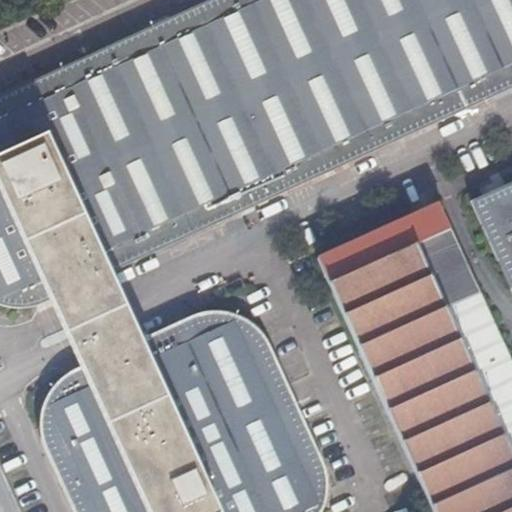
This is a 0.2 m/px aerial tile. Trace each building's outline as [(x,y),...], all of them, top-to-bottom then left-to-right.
[(49,301),(107,274),(511,85),(511,0),(217,0),(213,2),(0,99),(0,307),(1,308),(5,309),(10,310),(11,310),(19,311),(22,310),(24,310),(30,309),(34,308),(40,306),(47,302),(49,301)] [(107,274),(45,138),(0,158),(0,191),(49,301),(80,369),(145,511),(215,511),(138,341),(107,274)] [(511,184),(473,201),(511,287),(511,184)] [(431,511),(511,511),(511,373),(432,201),(398,218),(379,226),(314,257),(431,511)] [(197,313),(138,341),(80,369),(77,370),(71,373),(66,376),(62,378),(57,383),(55,385),(50,391),(47,396),(45,401),(43,404),(42,410),(40,419),(40,421),(40,427),(42,435),(43,440),(76,511),(323,511),(324,510),(326,506),(327,503),(327,500),(328,496),(328,492),(328,488),(328,484),(327,479),(326,475),(324,469),(322,467),(264,338),(261,333),(257,329),(252,323),(248,319),(244,316),(238,313),(232,311),(225,309),(221,309),(212,309),(205,310),(197,313)]
